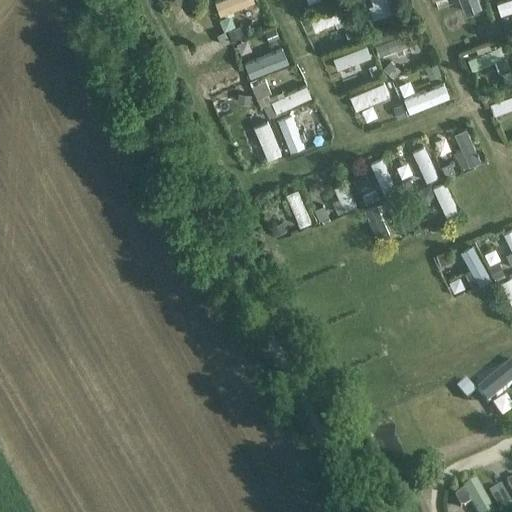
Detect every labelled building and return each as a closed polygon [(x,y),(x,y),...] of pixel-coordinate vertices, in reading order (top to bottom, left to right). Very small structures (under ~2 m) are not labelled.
[(221,11),(225,24),(260,14),(256,1),(221,11)] [(381,32),(401,25),(393,2),(373,8),(381,32)] [(190,47),(220,33),(215,22),(184,36),(190,47)] [(337,67),(340,78),(368,70),(364,58),(337,67)] [(475,68),(479,81),(509,70),(505,58),(475,68)] [(289,60),(255,73),(260,87),(294,74),(289,60)] [(417,89),(406,93),(416,121),(427,117),(417,89)] [(392,94),(357,105),(362,119),(396,108),(392,94)] [(281,120),(317,110),(313,98),(278,109),(281,120)] [(499,124),(511,121),(511,107),(497,111),(499,124)] [(298,124),(284,130),(297,162),(311,157),(298,124)] [(276,130),(238,144),(242,155),(279,142),(276,130)] [(388,168),(378,173),(392,205),(402,201),(388,168)] [(492,211),(502,208),(490,180),(481,183),(492,211)] [(352,190),(341,193),(350,222),(360,219),(352,190)] [(453,229),(465,224),(451,193),(439,198),(453,229)] [(307,237),(317,232),(304,201),(294,205),(307,237)] [(384,215),(390,232),(404,227),(398,210),(384,215)] [(480,306),(469,310),(481,341),(492,337),(480,306)] [(399,339),(387,343),(398,375),(410,371),(399,339)] [(511,361),(477,391),(488,404),(511,383),(511,361)]
